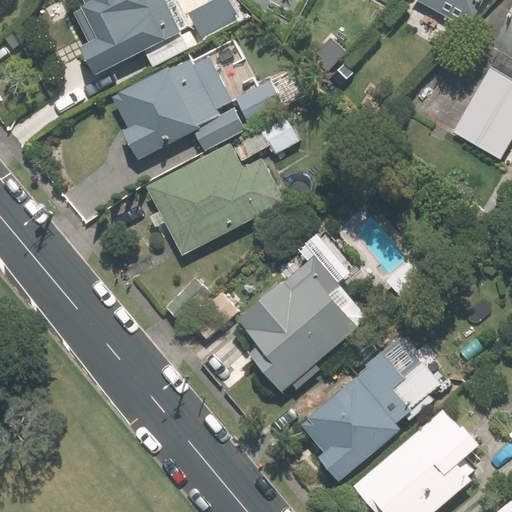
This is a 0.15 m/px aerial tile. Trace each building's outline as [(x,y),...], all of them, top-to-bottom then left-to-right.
[(85,0),(88,5),(83,7),(85,9),(76,13),(91,43),(83,47),(97,74),(146,49),(155,67),(190,49),(181,32),(194,25),(180,0),(85,0)] [(214,0),(192,12),(207,40),(246,19),(235,0),(214,0)] [(486,0),(427,0),(473,25),(486,0)] [(511,16),(483,70),(490,73),(456,135),(503,162),(511,146),(511,16)] [(335,38),(319,56),(336,71),(351,53),(335,38)] [(233,101),(211,57),(195,66),(193,60),(172,71),(171,68),(115,97),(131,128),(127,130),(141,159),(202,127),(200,125),(221,114),(218,109),(233,101)] [(343,66),(328,81),(337,90),(352,75),(343,66)] [(239,98),(253,124),(286,107),(273,81),(239,98)] [(285,117),(241,140),(244,146),(237,150),(242,161),(272,145),(276,154),(299,142),(285,117)] [(230,145),(147,188),(182,256),(283,204),(260,160),(242,169),(230,145)] [(248,352),(280,390),(355,327),(328,295),(339,286),(312,254),(236,318),(258,344),(248,352)] [(169,310),(185,325),(213,296),(197,280),(169,310)] [(225,295),(192,322),(208,341),(240,314),(225,295)] [(361,343),(347,355),(356,367),(371,355),(361,343)] [(394,366),(382,351),(366,364),(369,367),(356,378),(354,376),(299,422),(323,451),(317,456),(338,481),(399,429),(394,422),(404,414),(410,421),(435,400),(428,393),(441,383),(417,355),(394,366)] [(443,410),(352,485),(374,511),(432,511),(471,480),(466,473),(474,467),(472,464),(478,459),(471,450),(478,444),(462,425),(458,428),(443,410)] [(511,511),(511,501),(498,511),(511,511)]
